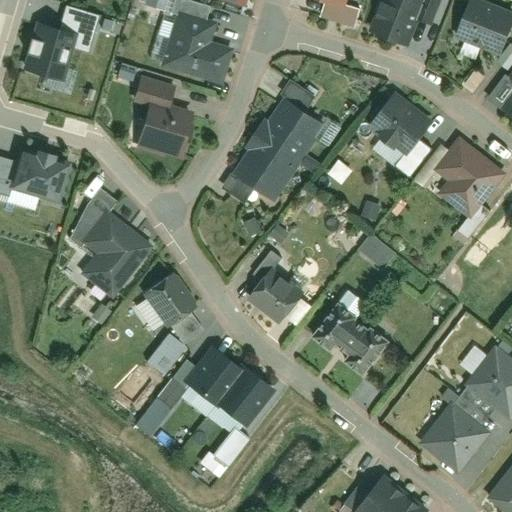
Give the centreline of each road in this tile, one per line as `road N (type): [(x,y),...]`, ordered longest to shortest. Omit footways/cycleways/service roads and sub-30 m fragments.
road 1 (residential): [(184,240),(248,335),(341,401),(465,511)]
road 2 (residential): [(511,143),(426,83),(312,35),(272,5)]
road 3 (residential): [(272,5),(231,127),(210,165),(179,196),(184,240)]
road 4 (residential): [(184,240),(100,145),(0,112)]
